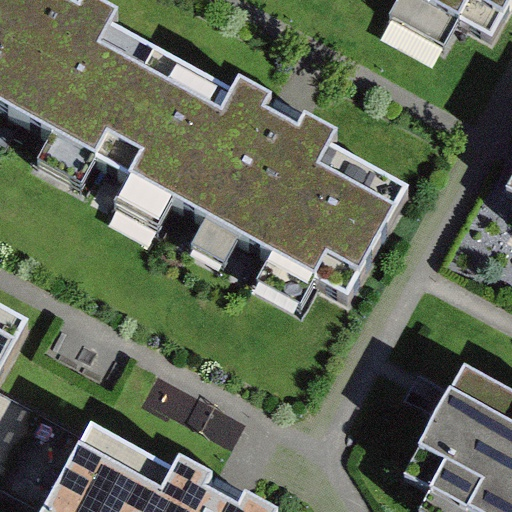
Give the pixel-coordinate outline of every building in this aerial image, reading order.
[(423,192),(68,0),(0,0),(0,114),(359,309),(423,192)] [(511,0),(416,0),(501,44),(511,21),(511,0)] [(511,170),(496,200),(511,208),(511,170)] [(0,405),(40,329),(0,308),(0,405)] [(511,511),(511,395),(475,376),(415,485),(464,511),(511,511)] [(246,511),(95,431),(52,511),(246,511)]
